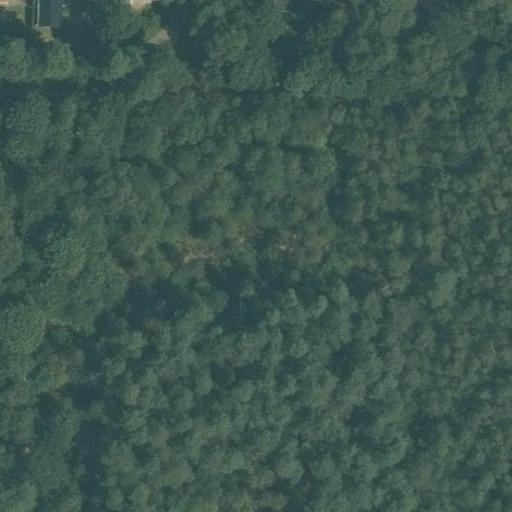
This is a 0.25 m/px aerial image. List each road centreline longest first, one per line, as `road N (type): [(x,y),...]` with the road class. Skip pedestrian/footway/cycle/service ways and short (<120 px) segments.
road 1 (track): [(511,103),(0,89)]
road 2 (track): [(1,89),(32,511)]
